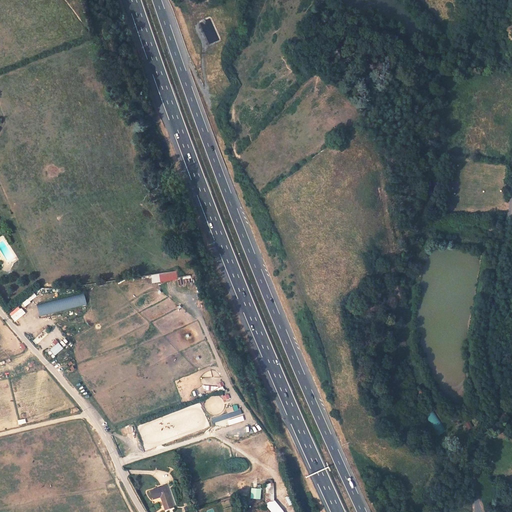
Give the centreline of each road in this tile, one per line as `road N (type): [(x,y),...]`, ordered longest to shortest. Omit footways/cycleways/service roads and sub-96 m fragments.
road 1 (motorway): [(362,511),(251,256),(157,0)]
road 2 (motorway): [(134,0),(230,261),(338,511)]
road 3 (unclassified): [(478,511),(471,456),(501,410),(488,348),(511,204)]
road 4 (residential): [(0,312),(81,405),(143,511)]
road 5 (unknown): [(118,466),(208,435),(266,466)]
